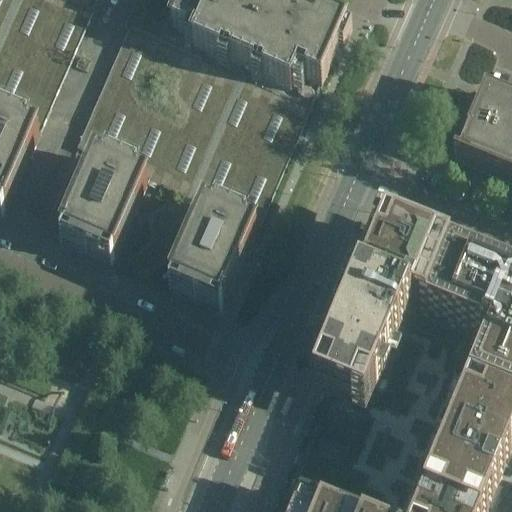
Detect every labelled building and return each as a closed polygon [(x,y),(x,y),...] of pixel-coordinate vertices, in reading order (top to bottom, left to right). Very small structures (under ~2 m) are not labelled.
[(0,0),(0,118),(40,136),(99,0),(0,0)] [(191,0),(185,0),(171,34),(172,34),(173,34),(188,40),(190,36),(199,40),(193,53),(220,65),(222,60),(231,64),(230,66),(255,77),(256,74),(265,78),(263,83),(291,95),(297,81),(320,91),(322,92),(338,55),(344,57),(353,36),(264,0),(192,0),(191,0)] [(311,111),(320,91),(297,81),(291,95),(263,83),(265,78),(256,74),(255,77),(230,66),(231,64),(222,60),(220,65),(193,53),(199,40),(190,36),(188,40),(173,34),(172,34),(171,34),(165,48),(130,33),(77,152),(97,161),(98,161),(149,183),(149,184),(206,209),(207,209),(259,231),(258,231),(259,232),(311,112),(311,111)] [(511,107),(485,97),(485,98),(458,164),(511,185),(511,107)] [(27,167),(40,136),(0,118),(0,221),(3,223),(27,167)] [(115,263),(149,184),(149,183),(98,161),(97,161),(88,183),(89,183),(60,248),(111,270),(114,263),(115,263)] [(245,262),(258,231),(259,231),(207,209),(206,209),(172,288),(169,296),(220,318),(223,311),(224,311),(245,262)] [(511,289),(401,247),(380,298),(433,320),(500,347),(511,351),(511,289)] [(380,298),(326,423),(361,439),(380,447),(433,320),(380,298)] [(498,511),(511,482),(511,351),(500,347),(433,511),(498,511)] [(326,423),(289,511),(331,511),(361,439),(326,423)]
